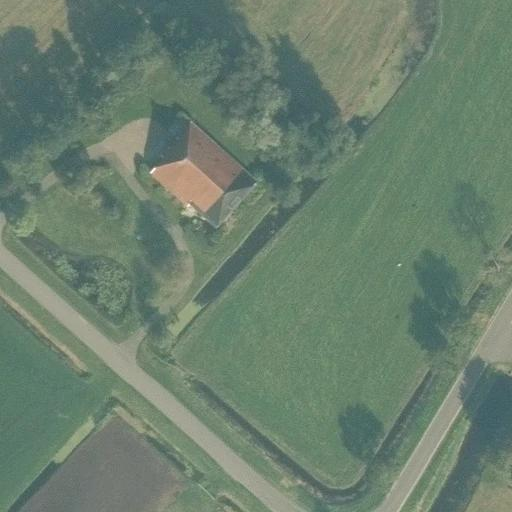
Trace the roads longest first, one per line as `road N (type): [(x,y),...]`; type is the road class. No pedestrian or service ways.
road 1 (unclassified): [(282,511),(0,261)]
road 2 (tertiary): [(386,511),(511,306)]
